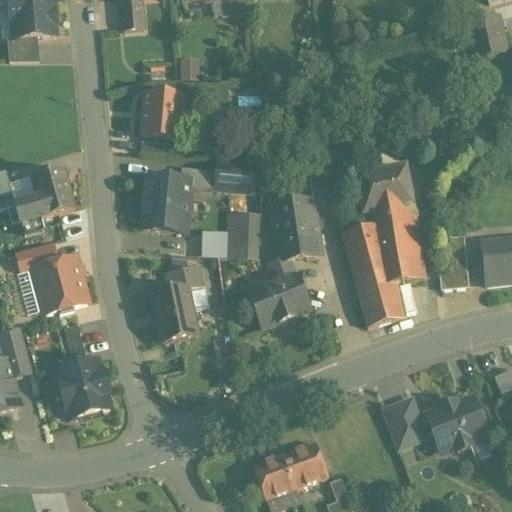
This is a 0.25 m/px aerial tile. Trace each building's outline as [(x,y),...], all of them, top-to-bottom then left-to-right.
[(6,0),(8,12),(54,7),(53,0),(6,0)] [(119,0),(120,15),(142,14),(140,0),(119,0)] [(241,0),(218,0),(221,21),(243,19),(241,0)] [(511,0),(481,0),(485,11),(511,3),(511,0)] [(54,7),(8,12),(9,26),(11,26),(13,42),(13,43),(36,41),(55,39),(53,18),(55,18),(54,7)] [(142,14),(120,15),(122,35),(143,34),(142,14)] [(498,23),(465,30),(472,60),(505,53),(498,23)] [(36,41),(13,43),(13,42),(6,43),(8,67),(38,66),(36,41)] [(184,61),(184,82),(202,82),(202,61),(184,61)] [(206,91),(197,91),(197,105),(206,105),(206,91)] [(227,105),(227,91),(206,91),(206,105),(227,105)] [(183,101),(145,98),(141,141),(180,145),(183,101)] [(485,119),(463,124),(469,151),(476,151),(493,152),(485,119)] [(143,145),(143,154),(170,156),(171,147),(143,145)] [(253,167),(218,164),(216,176),(180,173),(179,185),(189,185),(189,192),(250,197),(253,167)] [(62,172),(49,176),(48,174),(32,179),(38,201),(36,201),(41,221),(73,212),(62,172)] [(403,172),(355,181),(362,219),(410,211),(403,172)] [(4,175),(0,176),(0,201),(11,198),(4,175)] [(179,185),(146,182),(141,234),(185,238),(189,192),(189,185),(179,185)] [(36,201),(17,207),(23,226),(41,221),(36,201)] [(312,205),(269,211),(277,266),(288,265),(321,260),(316,231),(326,230),(323,210),(313,211),(312,205)] [(410,211),(362,219),(364,233),(340,238),(366,333),(402,323),(394,290),(423,285),(410,211)] [(248,220),(227,219),(226,263),(246,264),(248,220)] [(462,241),(437,244),(440,269),(437,270),(440,295),(467,293),(462,241)] [(511,243),(480,246),(484,290),(511,287),(511,243)] [(50,249),(16,258),(21,278),(32,275),(31,274),(56,268),(50,249)] [(56,268),(31,274),(32,275),(44,320),(57,316),(58,320),(74,316),(73,312),(86,308),(74,263),(56,268)] [(288,265),(277,266),(280,286),(292,281),(288,265)] [(198,273),(164,280),(168,297),(151,301),(161,348),(195,341),(186,296),(202,292),(198,273)] [(280,286),(248,299),(262,335),(308,316),(294,280),(292,281),(280,286)] [(18,335),(0,340),(0,350),(4,365),(5,365),(10,383),(29,378),(18,335)] [(4,365),(0,366),(0,417),(18,412),(10,383),(5,365),(4,365)] [(92,370),(60,378),(73,426),(105,417),(92,370)] [(472,403),(456,410),(454,406),(437,412),(439,416),(425,421),(438,457),(453,452),(454,456),(456,457),(469,452),(470,450),(468,446),(485,439),(472,403)] [(410,406),(383,416),(397,450),(424,440),(410,406)] [(327,483),(314,449),(283,460),(296,495),(327,483)] [(296,495),(283,460),(252,472),(265,506),(296,495)] [(350,511),(347,502),(326,510),(326,511),(350,511)]
